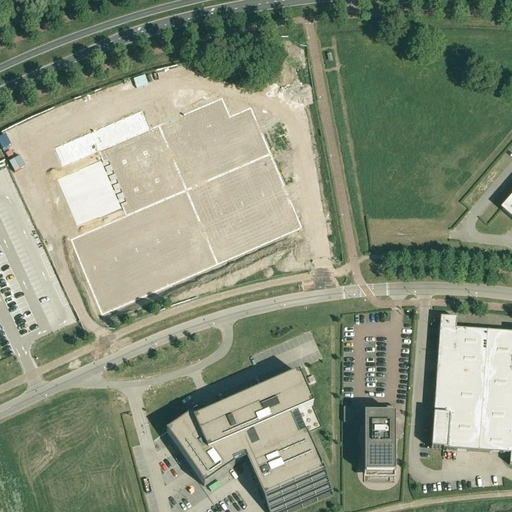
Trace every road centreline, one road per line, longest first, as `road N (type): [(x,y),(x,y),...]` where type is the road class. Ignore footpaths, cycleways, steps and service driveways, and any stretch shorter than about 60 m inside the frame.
road 1 (tertiary): [(0,90),(164,28),(312,0)]
road 2 (unclassified): [(222,316),(370,289),(511,294)]
road 3 (tertiary): [(195,0),(0,67)]
road 4 (unclassified): [(77,376),(131,384),(193,368),(225,346),(222,316)]
road 5 (unclassified): [(77,376),(222,316)]
